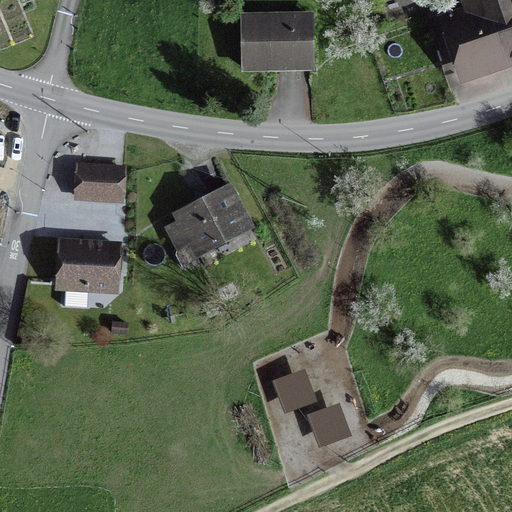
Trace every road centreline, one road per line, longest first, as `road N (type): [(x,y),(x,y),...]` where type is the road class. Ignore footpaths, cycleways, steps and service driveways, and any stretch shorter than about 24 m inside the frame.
road 1 (tertiary): [(43,99),(179,129),(311,140),(409,130),(511,103)]
road 2 (track): [(511,407),(443,428),(273,511)]
road 3 (residential): [(0,343),(43,99)]
